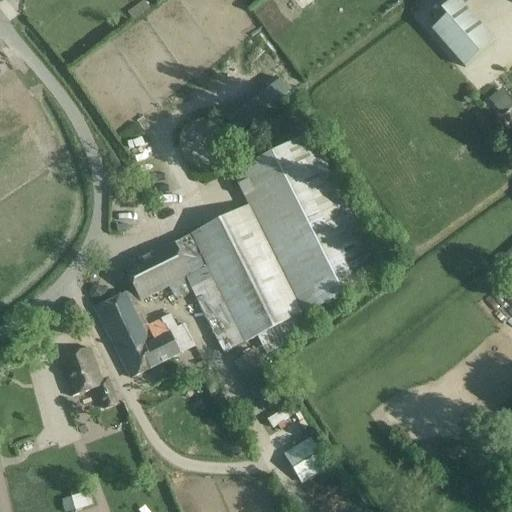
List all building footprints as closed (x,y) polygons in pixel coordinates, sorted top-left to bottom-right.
[(495,44),(464,8),(462,6),(468,0),(445,0),(431,12),(442,24),(433,32),(465,70),(495,44)] [(290,69),(230,120),(241,132),(300,81),(290,69)] [(503,116),(511,108),(511,100),(502,90),(490,100),(503,116)] [(140,302),(158,293),(169,287),(175,300),(192,292),(224,354),(245,344),(259,338),(267,354),(311,331),(303,316),(381,278),(373,261),(388,253),(363,202),(348,210),(312,137),(234,175),(250,207),(124,270),(140,302)] [(511,244),(495,260),(511,278),(511,244)] [(92,286),(89,292),(91,298),(100,303),(106,301),(108,297),(107,291),(99,285),(92,286)] [(130,292),(95,308),(130,379),(196,347),(186,326),(177,330),(170,316),(148,327),(130,292)] [(90,349),(58,361),(65,380),(73,399),(96,391),(104,413),(98,415),(105,431),(123,424),(116,408),(119,407),(117,401),(109,382),(104,385),(90,349)] [(234,364),(262,408),(282,395),(254,351),(234,364)] [(302,484),(328,469),(310,438),(284,454),(302,484)] [(159,465),(150,468),(154,479),(163,476),(159,465)] [(93,508),(92,498),(74,498),(74,508),(93,508)]
